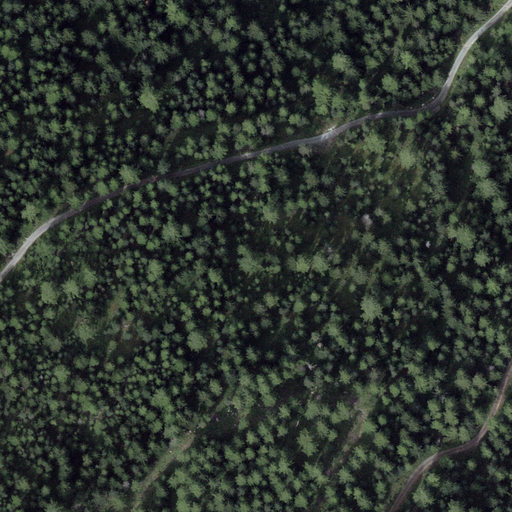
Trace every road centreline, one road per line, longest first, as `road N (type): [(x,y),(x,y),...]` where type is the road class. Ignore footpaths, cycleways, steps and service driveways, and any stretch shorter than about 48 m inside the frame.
road 1 (track): [(0,279),(36,230),(80,201),(436,98),(463,48),(511,2)]
road 2 (track): [(511,380),(473,444),(437,456),(408,479),(389,511)]
